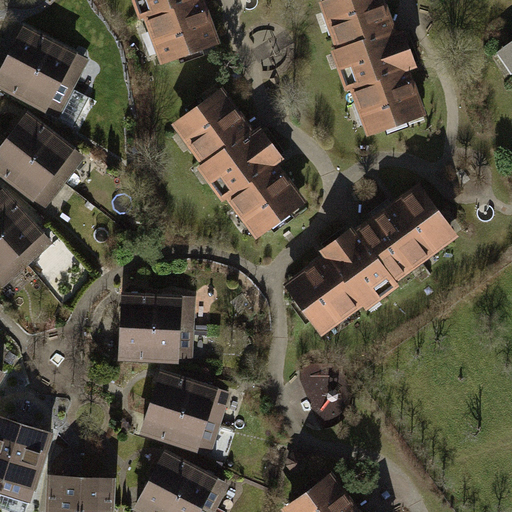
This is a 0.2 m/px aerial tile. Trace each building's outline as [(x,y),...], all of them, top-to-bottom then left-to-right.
[(128,0),(149,64),(216,44),(202,0),(128,0)] [(356,0),(324,11),(347,75),(405,55),(385,0),(356,0)] [(26,26),(11,54),(75,87),(90,59),(26,26)] [(511,49),(503,55),(511,69),(511,49)] [(0,85),(60,117),(75,87),(11,54),(0,74),(0,85)] [(347,75),(369,139),(427,119),(405,55),(347,75)] [(170,128),(209,184),(264,147),(225,91),(170,128)] [(29,113),(9,138),(66,182),(86,157),(29,113)] [(0,173),(45,209),(66,182),(9,138),(0,149),(0,173)] [(209,184),(247,240),(302,203),(264,147),(209,184)] [(5,189),(0,193),(0,231),(29,264),(53,243),(5,189)] [(420,189),(376,220),(412,271),(456,239),(420,189)] [(376,220),(332,251),(368,302),(412,271),(376,220)] [(0,281),(4,286),(29,264),(0,231),(0,281)] [(332,251),(287,282),(323,333),(368,302),(332,251)] [(124,293),(123,325),(195,328),(196,296),(124,293)] [(194,361),(195,328),(123,325),(121,358),(194,361)] [(343,367),(306,379),(321,427),(358,415),(343,367)] [(163,372),(153,402),(223,423),(232,392),(163,372)] [(213,455),(223,423),(153,402),(144,434),(213,455)] [(0,492),(2,493),(23,424),(0,416),(0,492)] [(53,433),(23,424),(2,493),(32,502),(53,433)] [(167,452),(152,480),(213,511),(216,511),(231,485),(167,452)] [(49,511),(83,511),(84,477),(51,476),(49,511)] [(115,511),(116,478),(84,477),(83,511),(115,511)] [(289,511),(360,511),(334,478),(289,511)] [(141,511),(213,511),(152,480),(136,510),(141,511)]
